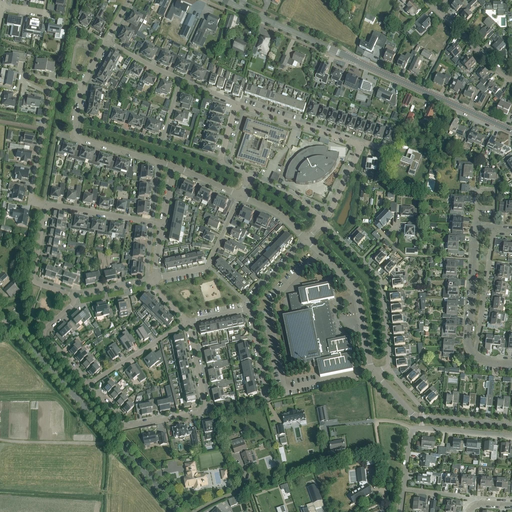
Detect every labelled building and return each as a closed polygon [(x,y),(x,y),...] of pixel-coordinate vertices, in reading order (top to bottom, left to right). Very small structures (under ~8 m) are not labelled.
[(56,12),(64,13),(65,7),(63,6),(64,0),(56,0),(55,5),(57,6),(56,12)] [(156,1),(155,4),(161,7),(158,13),(159,13),(158,14),(164,17),(165,16),(164,16),(171,1),(171,0),(158,0),(157,1),(156,1)] [(399,0),(404,4),(404,3),(409,8),(406,11),(411,16),(414,13),(416,15),(420,11),(412,2),(411,2),(409,0),(399,0)] [(458,0),(457,1),(452,7),(456,12),(461,8),(463,10),(466,8),(468,6),(469,5),(465,1),(463,2),(460,0),(458,0)] [(463,10),(461,12),(463,15),(461,16),(461,17),(462,16),(465,19),(464,19),(465,20),(465,19),(466,21),(472,16),(469,12),(471,10),(470,7),(473,4),(477,0),(473,0),(471,2),(469,5),(468,6),(466,8),(463,10)] [(174,2),(167,18),(171,20),(173,14),(176,9),(182,12),(186,13),(189,7),(178,2),(177,4),(174,2)] [(487,3),(481,9),(484,12),(487,10),(498,10),(498,16),(507,16),(507,4),(503,5),(503,4),(503,5),(500,4),(499,3),(498,4),(490,4),(488,6),(486,4),(487,3)] [(80,16),(78,19),(81,21),(80,23),(83,25),(82,26),(86,28),(86,27),(87,27),(91,20),(87,18),(89,15),(81,11),(79,15),(80,16)] [(132,14),(130,17),(139,22),(141,19),(144,20),(147,16),(141,12),(139,15),(134,12),(132,14)] [(189,15),(180,36),(186,38),(195,17),(189,15)] [(198,29),(192,43),(199,46),(207,29),(215,33),(218,27),(217,26),(220,19),(210,15),(207,22),(206,22),(202,31),(198,29)] [(240,19),(237,19),(228,15),(226,21),(227,21),(224,30),(232,32),(235,25),(238,26),(240,19)] [(97,16),(94,21),(90,27),(96,31),(99,32),(100,31),(100,32),(101,31),(102,31),(104,28),(103,28),(106,21),(97,16)] [(7,23),(7,26),(11,26),(13,27),(12,33),(16,33),(15,36),(16,36),(16,38),(15,38),(14,41),(20,43),(21,38),(18,38),(21,21),(17,20),(18,19),(11,18),(8,17),(8,19),(7,23)] [(142,24),(139,22),(130,17),(128,20),(129,20),(128,23),(134,26),(132,29),(138,32),(142,24)] [(423,20),(420,18),(414,24),(419,29),(422,26),(426,30),(432,24),(426,18),(423,20)] [(495,24),(489,18),(484,23),(490,29),(495,24)] [(48,25),(47,33),(60,35),(63,20),(58,19),(56,26),(48,25)] [(33,35),(35,21),(31,20),(31,21),(28,21),(27,27),(23,27),(22,35),(23,35),(24,35),(26,35),(26,34),(33,35)] [(39,21),(35,21),(33,35),(39,36),(39,37),(43,38),(44,30),(41,29),(42,23),(39,22),(39,21)] [(489,39),(494,34),(486,27),(479,34),(484,39),(486,37),(489,39)] [(136,36),(138,32),(132,29),(131,31),(125,28),(124,30),(123,30),(121,33),(131,38),(132,35),(136,36)] [(129,41),(131,38),(121,33),(120,36),(119,38),(122,40),(121,41),(130,46),(131,44),(129,41)] [(381,35),(379,40),(381,41),(379,45),(383,48),(384,48),(387,38),(381,35)] [(503,49),(505,47),(502,44),(504,42),(498,36),(494,40),(496,43),(492,47),(497,51),(497,50),(500,52),(500,56),(505,56),(505,59),(506,59),(506,54),(506,52),(503,49)] [(361,42),(359,48),(360,48),(369,52),(371,53),(372,52),(378,40),(372,37),(369,45),(363,43),(361,42)] [(238,38),(232,49),(242,54),(243,53),(248,43),(238,38)] [(260,41),(256,39),(254,47),(261,50),(260,52),(266,55),(268,50),(266,49),(269,41),(264,38),(264,40),(261,38),(260,41)] [(147,57),(152,48),(149,46),(150,43),(145,40),(142,46),(145,48),(142,54),(144,55),(147,57)] [(449,44),(444,52),(448,56),(450,54),(454,57),(452,59),(456,63),(460,55),(459,54),(461,51),(455,45),(452,48),(449,44)] [(387,45),(384,51),(387,52),(384,59),(391,63),(395,55),(393,53),(395,49),(387,45)] [(411,64),(417,53),(420,47),(417,46),(414,52),(413,51),(411,56),(407,54),(405,59),(401,57),(397,66),(404,69),(408,62),(411,64)] [(158,55),(161,49),(157,47),(155,49),(152,48),(147,57),(150,59),(150,58),(152,59),(156,53),(158,55)] [(166,50),(165,51),(161,49),(158,55),(161,56),(158,62),(161,63),(160,64),(164,65),(168,56),(170,52),(166,50)] [(424,50),(421,55),(428,60),(432,55),(424,50)] [(18,61),(25,62),(26,55),(12,52),(12,56),(6,55),(5,60),(4,60),(3,65),(13,67),(13,66),(17,67),(18,61)] [(110,54),(108,56),(118,62),(120,57),(118,55),(119,54),(115,52),(114,53),(112,52),(110,54)] [(301,64),(305,57),(296,53),(292,60),(290,59),(284,56),(280,65),(286,67),(287,65),(292,67),(294,61),(301,64)] [(175,62),(177,56),(173,54),(171,57),(168,56),(164,65),(167,67),(167,66),(169,67),(172,61),(175,62)] [(115,66),(118,62),(108,56),(107,59),(108,59),(106,62),(115,66)] [(185,60),(182,59),(182,58),(177,56),(175,62),(178,63),(175,70),(177,70),(177,71),(180,73),(185,60)] [(462,58),(458,65),(461,68),(464,66),(468,71),(475,64),(469,57),(467,60),(463,56),(462,58)] [(417,70),(418,66),(417,66),(420,61),(415,58),(409,71),(418,75),(419,72),(417,71),(417,70)] [(36,60),(34,71),(41,72),(42,70),(53,72),(54,64),(47,63),(47,62),(36,60)] [(191,69),(194,63),(189,61),(189,62),(185,60),(180,73),(183,74),(183,73),(186,74),(188,68),(191,69)] [(115,66),(106,62),(105,64),(104,64),(103,66),(113,71),(113,70),(114,70),(116,67),(115,67),(115,66)] [(202,67),(198,65),(194,63),(191,69),(194,71),(191,77),(194,78),(193,78),(197,80),(201,70),(202,67)] [(129,66),(125,74),(129,76),(129,74),(133,76),(134,75),(139,77),(143,70),(134,65),(133,68),(129,66)] [(325,66),(322,65),(320,69),(319,68),(317,73),(318,73),(317,76),(323,79),(321,83),(326,85),(328,78),(324,76),(325,74),(326,72),(328,68),(325,67),(325,66)] [(113,71),(103,66),(102,68),(102,69),(101,71),(111,76),(112,74),(111,73),(113,71)] [(220,78),(223,70),(219,68),(217,76),(212,75),(212,74),(209,84),(215,86),(215,85),(217,86),(220,78)] [(341,88),(343,83),(339,81),(340,79),(340,80),(343,72),(335,68),(331,76),(332,76),(331,80),(338,83),(336,86),(341,88)] [(487,73),(482,68),(477,74),(482,79),(480,81),(484,85),(489,79),(487,77),(488,77),(486,75),(487,73)] [(8,73),(8,70),(1,69),(1,74),(3,74),(2,78),(1,78),(0,84),(5,85),(5,86),(11,87),(12,87),(13,82),(13,81),(14,81),(13,81),(13,80),(12,80),(12,78),(13,78),(14,74),(8,73)] [(210,74),(201,70),(197,80),(200,81),(200,80),(202,81),(203,79),(205,79),(204,80),(208,82),(210,74)] [(111,76),(101,71),(100,73),(99,73),(98,75),(107,81),(108,79),(109,80),(111,76)] [(228,82),(231,73),(227,71),(224,80),(220,78),(217,86),(217,88),(223,90),(223,89),(225,90),(228,82)] [(105,85),(107,81),(98,75),(97,78),(96,81),(99,82),(98,84),(101,86),(102,84),(105,85)] [(142,77),(137,86),(143,89),(145,85),(149,86),(150,84),(153,86),(156,79),(147,75),(146,78),(142,77)] [(236,86),(239,77),(235,75),(232,84),(228,82),(225,90),(225,92),(231,93),(233,93),(235,86),(236,86)] [(349,75),(345,82),(352,85),(351,88),(357,91),(358,90),(360,82),(357,80),(358,79),(356,78),(355,78),(354,77),(353,77),(349,75)] [(438,75),(434,83),(442,87),(444,82),(448,84),(451,77),(446,75),(444,78),(438,75)] [(462,76),(461,79),(459,83),(454,81),(451,88),(450,88),(450,89),(451,89),(450,90),(457,94),(460,87),(463,88),(468,79),(462,76)] [(238,97),(239,96),(241,97),(246,81),(243,79),(240,87),(236,86),(235,86),(233,93),(232,95),(238,97)] [(170,90),(172,85),(172,84),(171,83),(170,83),(169,83),(168,84),(166,83),(165,84),(158,81),(155,88),(157,89),(155,93),(160,95),(163,94),(164,92),(168,94),(168,93),(170,93),(171,91),(170,90)] [(360,82),(358,90),(371,94),(374,86),(363,81),(363,82),(361,81),(360,82)] [(485,88),(483,86),(479,90),(484,93),(489,89),(495,95),(494,96),(500,100),(503,94),(499,91),(500,90),(492,81),(488,85),(488,86),(485,88)] [(92,90),(92,93),(101,95),(102,89),(95,88),(95,87),(92,87),(91,90),(92,90)] [(468,87),(464,96),(471,99),(473,94),(474,93),(470,91),(471,88),(468,87)] [(396,105),(396,97),(385,92),(385,91),(380,89),(376,98),(380,100),(382,97),(387,99),(386,101),(395,105),(396,105)] [(4,92),(2,103),(6,103),(5,106),(6,106),(7,107),(8,107),(9,107),(14,108),(15,101),(12,100),(13,93),(4,92)] [(481,92),(480,95),(476,104),(480,106),(485,97),(486,95),(481,92)] [(24,98),(22,106),(26,107),(26,106),(39,108),(39,105),(40,105),(41,102),(40,101),(41,98),(36,97),(32,96),(32,97),(28,96),(27,99),(24,98)] [(193,98),(191,98),(183,96),(182,96),(181,99),(182,100),(181,103),(183,104),(182,108),(189,110),(193,98)] [(318,107),(314,105),(313,103),(314,101),(310,100),(306,113),(309,114),(309,115),(315,117),(315,116),(318,107)] [(225,108),(226,105),(212,101),(211,105),(213,105),(214,107),(215,107),(214,112),(213,112),(223,115),(224,115),(226,108),(225,108)] [(507,116),(508,113),(511,115),(511,102),(511,103),(508,101),(506,104),(501,102),(497,111),(507,116)] [(328,110),(323,108),(323,106),(323,104),(319,103),(318,107),(315,116),(319,117),(318,118),(325,120),(325,119),(328,110)] [(430,122),(436,108),(430,105),(424,119),(430,122)] [(117,123),(121,112),(117,111),(118,108),(113,106),(110,114),(113,115),(112,120),(114,121),(114,122),(117,123)] [(338,113),(337,113),(333,112),(333,111),(332,109),(333,107),(329,106),(328,110),(325,119),(328,120),(328,121),(330,122),(334,123),(338,113)] [(98,116),(99,111),(88,109),(87,111),(88,111),(88,114),(91,115),(90,116),(94,117),(95,116),(98,116)] [(347,116),(342,115),(343,114),(342,112),(342,111),(338,109),(337,113),(338,113),(334,123),(337,123),(336,124),(340,125),(344,127),(344,126),(347,116)] [(128,119),(130,112),(125,110),(124,113),(121,112),(117,123),(121,124),(121,123),(123,124),(125,118),(128,119)] [(175,116),(174,120),(175,120),(175,121),(182,123),(183,119),(187,120),(189,113),(184,111),(183,115),(177,113),(176,116),(175,116)] [(222,118),(223,115),(213,112),(214,112),(210,111),(209,114),(210,115),(211,117),(212,117),(211,121),(211,122),(220,124),(221,125),(223,118),(222,118)] [(135,128),(138,117),(134,116),(135,114),(130,112),(128,119),(131,120),(129,125),(132,126),(131,127),(135,128)] [(353,129),(356,119),(357,116),(348,112),(347,116),(344,126),(347,127),(347,128),(353,130),(353,129)] [(409,130),(415,115),(409,113),(405,124),(403,127),(409,130)] [(145,124),(147,118),(142,116),(141,119),(138,117),(135,128),(138,129),(138,128),(141,129),(142,123),(145,124)] [(366,123),(366,122),(361,121),(362,120),(361,118),(361,117),(357,116),(356,119),(353,129),(357,130),(356,131),(363,133),(363,132),(366,123)] [(152,133),(155,123),(156,120),(147,118),(145,124),(148,125),(146,130),(149,131),(148,132),(152,133)] [(375,126),(371,124),(371,123),(370,122),(371,120),(367,119),(366,122),(366,123),(363,132),(366,133),(366,134),(372,136),(372,135),(375,126)] [(455,137),(456,135),(459,127),(456,126),(458,121),(455,119),(449,132),(453,133),(452,136),(455,137)] [(156,120),(155,123),(152,133),(155,134),(155,133),(158,134),(159,130),(161,131),(163,123),(156,120)] [(219,127),(220,124),(211,122),(211,121),(207,120),(206,124),(208,125),(209,126),(209,127),(208,131),(218,134),(219,134),(220,128),(219,127)] [(267,149),(269,143),(279,146),(280,141),(285,142),(288,133),(247,120),(243,133),(245,133),(236,158),(244,161),(244,160),(265,167),(267,160),(267,159),(267,158),(268,158),(271,150),(267,149)] [(385,129),(380,127),(381,126),(380,125),(380,123),(376,122),(375,126),(372,135),(376,136),(375,137),(382,139),(382,138),(385,129)] [(393,137),(394,132),(390,130),(389,128),(390,126),(386,125),(385,129),(382,138),(385,139),(385,140),(391,142),(391,141),(394,142),(396,138),(393,137)] [(173,128),(171,136),(183,139),(185,132),(182,131),(183,128),(177,126),(176,129),(173,128)] [(463,129),(459,127),(456,135),(465,139),(470,130),(464,127),(463,129)] [(474,146),(475,143),(478,136),(475,134),(477,129),(474,128),(467,143),(474,146)] [(217,137),(218,134),(208,131),(204,130),(203,134),(205,134),(206,136),(207,136),(206,141),(205,141),(215,144),(216,144),(218,137),(217,137)] [(21,138),(20,143),(32,145),(33,142),(34,135),(25,134),(24,139),(21,138)] [(484,147),(488,138),(483,136),(482,138),(478,136),(475,143),(484,147)] [(493,153),(493,152),(497,144),(494,143),(496,138),(492,136),(487,149),(490,150),(489,152),(493,153)] [(214,147),(215,144),(205,141),(206,141),(202,140),(201,143),(202,144),(203,146),(204,146),(203,151),(204,151),(203,152),(207,153),(208,152),(213,153),(215,147),(214,147)] [(335,143),(333,149),(341,152),(341,155),(346,157),(349,148),(335,143)] [(10,144),(9,149),(18,150),(16,158),(21,159),(20,162),(26,163),(27,160),(30,160),(31,153),(24,151),(24,147),(10,144)] [(67,155),(70,144),(67,144),(67,145),(64,144),(63,149),(58,148),(59,147),(58,146),(57,155),(63,156),(64,154),(67,155)] [(74,145),(70,144),(67,155),(71,156),(70,158),(75,160),(77,154),(74,153),(76,147),(73,147),(74,145)] [(500,146),(497,144),(493,152),(503,156),(504,154),(505,155),(511,150),(510,148),(501,144),(500,146)] [(286,177),(285,179),(294,180),(294,179),(297,179),(296,184),(298,184),(299,184),(302,185),(304,185),(305,185),(306,185),(309,185),(310,184),(312,184),(315,183),(316,183),(317,182),(318,182),(319,181),(321,181),(322,180),(324,179),(326,178),(327,177),(328,175),(329,174),(330,174),(331,172),(332,172),(333,170),(334,168),(335,166),(336,165),(337,163),(337,162),(338,160),(338,158),(338,157),(339,155),(339,153),(330,152),(330,153),(327,153),(329,148),(327,148),(326,148),(324,147),(323,147),(320,147),(318,147),(317,147),(314,148),(312,148),(309,149),(308,149),(305,150),(305,151),(303,152),(302,152),(300,154),(299,154),(298,155),(297,156),(296,157),(295,158),(294,159),(293,160),(292,161),(291,162),(291,163),(290,164),(289,166),(289,167),(288,168),(288,170),(287,170),(287,172),(286,174),(286,175),(286,176),(286,177)] [(85,160),(88,150),(85,149),(85,150),(82,149),(81,154),(77,154),(75,160),(81,162),(82,159),(85,160)] [(92,151),(88,150),(85,160),(89,161),(88,164),(93,165),(95,159),(92,158),(94,153),(91,152),(92,151)] [(419,163),(422,155),(416,153),(413,153),(412,156),(407,154),(406,158),(406,160),(402,158),(400,163),(408,166),(409,166),(411,167),(409,170),(416,173),(419,164),(415,163),(416,161),(419,163)] [(103,165),(106,155),(103,154),(102,155),(100,154),(98,160),(95,159),(93,165),(99,167),(99,164),(103,165)] [(111,171),(113,164),(110,163),(111,158),(109,157),(109,156),(106,155),(103,165),(106,166),(106,169),(111,171)] [(455,162),(460,162),(459,169),(461,169),(460,181),(469,182),(470,177),(468,177),(468,175),(472,175),(473,163),(460,162),(461,159),(455,158),(455,162)] [(120,173),(124,160),(121,159),(120,160),(118,160),(116,165),(113,164),(111,171),(120,173)] [(367,160),(366,171),(381,172),(382,168),(378,167),(378,160),(373,159),(373,161),(367,160)] [(127,161),(124,160),(120,173),(126,175),(126,179),(131,180),(132,177),(129,176),(131,169),(128,168),(129,163),(127,162),(127,161)] [(14,164),(13,171),(15,172),(14,176),(15,176),(14,180),(20,181),(21,177),(23,178),(27,179),(29,170),(23,169),(23,166),(14,164)] [(489,180),(490,171),(485,170),(485,169),(480,168),(479,183),(486,183),(486,180),(489,180)] [(495,171),(490,171),(489,180),(492,180),(492,184),(497,184),(498,174),(495,174),(495,171)] [(278,183),(280,175),(279,175),(274,173),(274,172),(270,180),(278,183)] [(152,178),(152,174),(141,173),(141,179),(139,179),(139,182),(145,183),(146,179),(151,179),(151,178),(152,178)] [(186,193),(191,182),(188,181),(188,182),(186,181),(185,184),(180,182),(176,192),(179,194),(181,191),(186,193)] [(145,186),(145,183),(139,182),(139,185),(140,185),(139,191),(150,192),(151,188),(150,188),(150,187),(145,186)] [(193,190),(195,185),(193,184),(194,184),(191,182),(186,193),(185,196),(193,199),(196,192),(193,190)] [(9,183),(8,190),(13,191),(12,200),(22,201),(23,194),(24,194),(25,190),(18,189),(19,184),(9,183)] [(367,183),(361,183),(360,198),(366,198),(365,201),(368,202),(369,196),(366,195),(367,183)] [(52,189),(51,198),(54,198),(54,199),(57,200),(57,199),(58,199),(59,195),(60,195),(60,196),(63,196),(65,185),(60,184),(60,189),(56,188),(56,190),(52,189)] [(469,185),(462,185),(461,192),(469,193),(469,185)] [(68,192),(67,200),(70,201),(69,202),(73,202),(74,202),(75,198),(76,198),(76,199),(79,199),(82,187),(77,186),(76,192),(72,191),(72,193),(68,192)] [(202,201),(207,190),(205,189),(204,189),(203,188),(200,194),(196,192),(193,199),(199,202),(200,199),(202,201)] [(84,195),(83,203),(86,204),(86,205),(89,205),(90,204),(90,205),(91,201),(92,201),(92,202),(96,202),(98,191),(93,190),(92,195),(88,194),(88,196),(84,195)] [(209,198),(212,193),(210,192),(210,191),(207,190),(202,201),(208,203),(207,204),(210,206),(213,200),(209,198)] [(150,196),(150,192),(139,191),(139,197),(138,197),(137,200),(144,201),(144,197),(149,197),(149,196),(150,196)] [(451,199),(451,205),(462,206),(462,202),(464,202),(470,203),(471,197),(451,195),(451,199)] [(219,208),(224,197),(221,196),(221,197),(219,196),(216,201),(213,200),(210,206),(210,207),(215,209),(216,207),(219,208)] [(226,205),(228,200),(226,199),(224,197),(219,208),(224,211),(224,212),(227,213),(229,207),(226,205)] [(100,200),(99,207),(109,209),(109,206),(113,206),(114,200),(108,199),(107,200),(106,201),(100,200)] [(118,202),(116,210),(124,212),(125,207),(129,208),(129,201),(122,200),(122,203),(118,202)] [(143,204),(144,201),(137,200),(134,200),(134,203),(138,204),(138,209),(149,210),(149,206),(148,206),(149,205),(143,204)] [(511,211),(511,203),(499,202),(499,213),(508,214),(509,211),(511,211)] [(8,205),(7,212),(13,213),(12,218),(14,219),(15,221),(16,222),(18,223),(17,225),(26,226),(28,213),(20,211),(20,212),(15,211),(16,206),(8,205)] [(417,210),(414,210),(414,209),(410,209),(409,208),(408,207),(407,207),(406,208),(406,209),(402,208),(402,205),(397,205),(396,213),(401,213),(401,217),(406,217),(408,217),(413,217),(413,216),(416,216),(418,215),(418,211),(417,210)] [(462,209),(462,206),(451,205),(451,211),(450,212),(450,215),(460,215),(464,216),(465,210),(462,209)] [(245,220),(250,209),(247,208),(245,208),(242,213),(238,211),(236,217),(239,219),(239,217),(245,220)] [(254,212),(252,211),(252,210),(250,209),(245,220),(250,222),(249,223),(252,225),(255,219),(251,217),(254,212)] [(393,218),(386,211),(383,214),(381,213),(378,216),(380,217),(376,221),(377,222),(374,225),(379,230),(382,227),(383,228),(387,224),(387,225),(390,222),(390,221),(393,218)] [(56,218),(56,222),(65,224),(66,218),(63,218),(63,214),(54,212),(54,214),(53,214),(52,217),(56,218)] [(206,213),(204,218),(210,221),(209,223),(211,223),(209,227),(211,228),(213,229),(214,229),(217,230),(219,226),(220,223),(215,221),(216,218),(206,213)] [(260,230),(261,227),(266,217),(263,215),(263,216),(261,215),(259,220),(255,219),(252,225),(252,226),(260,230)] [(469,222),(469,219),(459,219),(460,215),(450,215),(449,224),(453,224),(461,225),(461,221),(463,221),(463,222),(469,222)] [(80,228),(82,218),(78,217),(78,218),(76,218),(75,223),(72,223),(72,221),(70,229),(76,230),(76,228),(80,228)] [(270,219),(268,218),(269,218),(266,217),(261,227),(266,230),(266,231),(270,233),(277,225),(269,221),(270,219)] [(85,218),(82,218),(80,228),(83,229),(83,231),(83,232),(88,232),(89,226),(86,225),(87,220),(85,219),(85,218)] [(97,231),(99,221),(96,220),(96,221),(93,221),(92,226),(89,226),(88,232),(93,233),(94,231),(97,231)] [(99,221),(97,231),(97,234),(106,236),(107,229),(104,229),(105,223),(103,223),(103,221),(99,221)] [(64,233),(65,224),(56,222),(52,222),(52,223),(51,223),(50,227),(55,227),(54,231),(60,233),(64,233)] [(115,234),(117,224),(114,223),(113,225),(111,224),(110,230),(107,229),(106,236),(111,237),(111,234),(115,234)] [(405,227),(405,236),(406,236),(406,238),(411,238),(411,237),(414,237),(414,228),(416,228),(419,228),(419,224),(417,224),(408,223),(407,227),(405,227)] [(120,225),(117,224),(115,234),(119,235),(118,238),(124,239),(125,233),(125,231),(125,230),(125,232),(122,232),(123,226),(120,226),(120,225)] [(461,229),(461,225),(453,224),(452,235),(463,235),(463,229),(461,229)] [(201,226),(199,232),(204,234),(204,235),(205,236),(203,239),(211,243),(212,242),(213,241),(214,238),(214,237),(214,236),(209,234),(211,231),(201,226)] [(231,231),(230,233),(231,234),(231,236),(234,237),(234,238),(238,240),(240,237),(242,238),(243,238),(244,238),(246,231),(238,227),(236,230),(234,229),(234,230),(233,230),(233,231),(232,231),(231,231)] [(359,228),(352,235),(356,239),(353,242),(358,246),(365,239),(361,234),(363,232),(359,228)] [(59,236),(60,233),(54,231),(51,231),(51,232),(49,232),(49,236),(53,236),(52,240),(52,241),(58,242),(62,243),(63,237),(59,236)] [(286,233),(282,237),(289,244),(290,244),(292,242),(292,241),(293,240),(290,236),(291,236),(288,233),(287,234),(286,233)] [(146,239),(146,235),(135,234),(135,240),(133,240),(133,243),(139,243),(140,240),(145,240),(145,239),(146,239)] [(465,235),(463,235),(452,235),(449,234),(448,244),(457,244),(457,241),(458,241),(465,242),(465,235)] [(179,243),(180,237),(170,236),(169,239),(170,239),(170,241),(174,242),(174,243),(178,244),(178,243),(179,243)] [(289,244),(282,237),(279,241),(285,247),(285,248),(286,248),(289,246),(288,245),(289,244)] [(58,245),(58,242),(52,241),(52,240),(49,240),(49,241),(48,241),(47,245),(52,246),(51,250),(57,251),(60,252),(61,246),(58,245)] [(508,254),(509,244),(506,244),(507,240),(507,241),(502,240),(500,252),(503,252),(503,253),(508,254)] [(246,247),(233,241),(232,244),(228,242),(227,244),(225,244),(225,246),(225,247),(224,249),(233,253),(235,250),(237,251),(237,249),(244,252),(246,247)] [(285,247),(279,241),(275,245),(282,251),(281,251),(282,252),(285,249),(284,249),(285,248),(285,247)] [(139,247),(139,243),(133,243),(133,246),(134,246),(133,252),(144,253),(145,249),(144,249),(144,248),(139,247)] [(456,248),(457,244),(448,244),(446,243),(445,249),(448,250),(448,254),(459,254),(458,256),(464,256),(464,252),(459,252),(459,248),(456,248)] [(282,251),(275,245),(271,249),(278,255),(278,256),(281,253),(280,253),(281,251),(282,251)] [(56,254),(57,251),(51,250),(48,249),(47,251),(46,250),(46,254),(50,255),(49,259),(59,261),(60,255),(56,254)] [(278,255),(271,249),(267,253),(274,259),(275,260),(277,257),(278,255)] [(379,256),(375,261),(379,265),(387,258),(382,254),(384,252),(382,249),(377,254),(379,256)] [(144,257),(144,253),(133,252),(133,258),(131,257),(131,261),(138,261),(138,258),(143,258),(143,257),(144,257)] [(202,253),(197,254),(198,262),(198,263),(202,263),(202,262),(204,261),(203,259),(205,258),(205,255),(203,255),(202,253)] [(274,259),(267,253),(263,257),(271,264),(274,261),(273,260),(274,259)] [(262,258),(259,262),(265,268),(266,267),(267,268),(270,265),(262,258)] [(389,266),(384,270),(389,275),(393,271),(396,267),(392,263),(394,261),(391,258),(386,263),(389,266)] [(219,269),(225,263),(221,259),(219,261),(218,259),(216,262),(217,263),(215,265),(216,266),(216,267),(219,270),(220,269),(219,269)] [(172,269),(170,260),(164,261),(165,263),(163,264),(164,267),(166,266),(166,269),(168,269),(168,270),(172,269)] [(463,267),(464,261),(444,260),(444,264),(444,269),(447,269),(455,270),(455,266),(457,266),(457,267),(463,267)] [(137,265),(138,261),(131,261),(131,264),(132,264),(132,270),(143,271),(143,267),(142,267),(143,265),(137,265)] [(265,268),(259,262),(255,266),(262,272),(263,271),(263,272),(266,269),(265,268)] [(223,273),(229,267),(225,263),(219,269),(220,269),(221,271),(220,271),(223,274),(223,273)] [(121,273),(121,271),(122,264),(116,265),(116,264),(112,265),(113,271),(104,273),(105,279),(106,279),(107,282),(117,280),(116,276),(115,276),(115,274),(121,273)] [(499,270),(499,273),(508,274),(509,269),(507,269),(507,266),(497,264),(496,270),(499,270)] [(50,278),(53,270),(49,268),(50,267),(44,265),(42,272),(46,274),(45,277),(50,278)] [(262,272),(255,266),(251,270),(252,271),(251,271),(254,274),(254,273),(258,276),(259,275),(260,276),(262,273),(262,272)] [(59,278),(63,269),(57,267),(56,271),(53,270),(50,278),(54,280),(55,277),(59,278)] [(227,277),(233,270),(229,267),(223,273),(225,274),(224,275),(227,277)] [(396,267),(393,271),(395,274),(396,281),(392,282),(393,288),(403,287),(403,281),(406,281),(405,277),(406,277),(405,272),(400,273),(400,270),(396,267)] [(67,285),(70,276),(67,275),(68,271),(63,269),(59,278),(63,280),(62,283),(67,285)] [(455,274),(455,270),(447,269),(446,275),(443,274),(442,275),(442,278),(446,279),(457,280),(457,274),(455,274)] [(231,280),(237,274),(233,270),(227,277),(229,278),(228,279),(230,281),(231,280)] [(86,281),(85,282),(86,286),(95,284),(94,281),(96,281),(95,277),(100,275),(99,272),(89,274),(89,275),(85,276),(86,281)] [(508,279),(508,274),(499,273),(498,276),(494,275),(495,276),(494,280),(505,282),(505,279),(508,279)] [(241,278),(237,274),(231,280),(233,282),(232,283),(234,285),(235,284),(241,278)] [(74,277),(70,276),(67,285),(72,286),(73,283),(77,285),(80,277),(74,275),(74,277)] [(238,289),(245,282),(241,278),(235,284),(237,286),(236,286),(238,289)] [(465,280),(457,280),(446,279),(445,288),(445,289),(457,289),(457,286),(458,286),(465,287),(465,280)] [(504,285),(505,282),(494,280),(493,285),(497,286),(496,289),(506,290),(507,285),(504,285)] [(249,286),(245,282),(238,289),(241,291),(242,291),(243,292),(245,290),(246,291),(248,289),(247,288),(249,286)] [(334,299),(331,283),(319,286),(318,282),(319,282),(302,285),(303,285),(304,289),(299,290),(299,293),(289,295),(292,312),(301,310),(301,308),(306,307),(307,312),(283,317),(285,327),(281,328),(281,327),(287,357),(287,355),(291,355),(293,365),(313,361),(314,368),(315,368),(315,367),(318,366),(320,377),(353,370),(350,355),(346,356),(345,351),(352,350),(349,337),(336,340),(328,300),(334,299)] [(12,283),(4,291),(8,296),(17,288),(12,283)] [(456,293),(457,289),(445,289),(445,288),(443,288),(443,299),(448,299),(459,300),(459,293),(456,293)] [(505,295),(506,290),(496,289),(496,292),(492,291),(493,291),(492,296),(502,298),(503,295),(505,295)] [(396,295),(390,296),(390,302),(401,301),(405,301),(405,295),(403,295),(403,291),(396,292),(396,295)] [(144,304),(150,297),(147,295),(145,294),(143,296),(142,295),(140,297),(141,298),(140,300),(144,304)] [(502,301),(502,298),(492,296),(491,301),(495,302),(494,305),(504,306),(504,301),(502,301)] [(153,302),(152,300),(153,300),(150,297),(144,304),(142,307),(146,310),(153,302)] [(464,300),(459,300),(448,299),(447,308),(455,309),(456,305),(457,305),(457,306),(464,306),(464,300)] [(118,306),(114,306),(115,312),(119,312),(119,313),(127,312),(127,313),(131,312),(130,303),(124,304),(123,300),(120,300),(120,301),(117,302),(118,306)] [(157,306),(156,304),(157,303),(154,301),(153,302),(146,310),(149,314),(157,306)] [(397,306),(391,307),(391,313),(402,312),(401,306),(404,306),(404,302),(397,303),(397,306)] [(113,317),(111,305),(106,306),(105,303),(96,305),(96,306),(93,307),(92,307),(92,308),(92,309),(91,309),(92,310),(92,311),(93,311),(94,311),(96,318),(109,316),(109,318),(113,317)] [(161,309),(160,308),(160,307),(158,305),(157,306),(149,314),(153,318),(161,309)] [(503,311),(504,306),(494,305),(494,307),(490,307),(489,312),(500,314),(500,311),(503,311)] [(455,313),(455,309),(447,308),(447,314),(443,314),(442,318),(445,318),(451,319),(457,319),(458,313),(455,313)] [(165,313),(164,312),(164,311),(162,309),(161,309),(153,318),(157,321),(165,313)] [(78,311),(74,314),(81,321),(83,319),(86,322),(90,318),(84,311),(80,313),(78,311)] [(169,317),(167,315),(168,315),(166,312),(165,313),(157,321),(161,325),(163,323),(169,317)] [(506,314),(500,314),(489,312),(489,317),(492,318),(492,320),(504,322),(505,319),(506,314)] [(398,317),(392,318),(392,324),(403,323),(406,323),(405,317),(405,313),(398,314),(398,317)] [(78,324),(81,321),(74,314),(71,318),(73,320),(70,323),(76,330),(80,327),(78,324)] [(173,319),(170,316),(169,317),(163,323),(167,327),(169,325),(170,327),(173,324),(171,323),(173,321),(172,320),(173,319)] [(240,317),(236,318),(238,327),(244,326),(244,324),(245,323),(245,320),(243,321),(242,318),(241,318),(240,317)] [(463,319),(457,319),(451,319),(451,320),(445,319),(445,322),(446,322),(446,328),(454,328),(454,325),(456,325),(462,326),(463,319)] [(498,326),(501,327),(504,327),(504,322),(492,320),(491,323),(487,323),(488,323),(487,328),(498,330),(498,326)] [(76,330),(70,323),(67,326),(64,324),(61,327),(67,334),(70,331),(72,334),(76,330)] [(141,329),(136,332),(141,341),(143,340),(144,341),(148,339),(146,336),(150,332),(143,324),(139,327),(141,329)] [(205,325),(205,324),(201,325),(201,326),(199,326),(200,329),(198,330),(199,333),(200,332),(201,335),(207,334),(205,325)] [(399,328),(393,329),(394,335),(404,334),(404,328),(407,328),(406,324),(407,324),(399,325),(399,328)] [(67,334),(61,327),(57,330),(59,333),(56,336),(62,343),(67,339),(64,336),(67,334)] [(454,332),(454,328),(446,328),(446,334),(441,334),(441,338),(444,338),(451,338),(452,338),(454,338),(456,339),(457,332),(454,332)] [(128,351),(129,351),(130,351),(131,350),(131,349),(132,349),(131,349),(131,348),(132,348),(129,344),(134,341),(130,336),(129,336),(126,332),(122,334),(124,337),(120,340),(121,342),(120,342),(123,345),(127,351),(128,351)] [(400,339),(394,340),(395,346),(405,345),(405,339),(408,339),(407,335),(400,335),(400,339)] [(170,339),(171,344),(183,342),(182,336),(173,338),(173,339),(170,339)] [(493,345),(494,337),(487,337),(487,336),(486,350),(489,350),(490,345),(493,345)] [(504,338),(494,337),(493,345),(497,346),(497,349),(497,348),(503,348),(504,338)] [(73,354),(74,355),(74,356),(76,353),(81,349),(80,349),(78,346),(81,344),(77,340),(69,347),(70,346),(73,349),(69,352),(72,355),(73,354)] [(238,346),(239,351),(248,350),(249,350),(248,346),(247,346),(247,344),(246,344),(245,341),(236,343),(236,346),(238,346)] [(109,351),(107,353),(112,360),(114,359),(118,357),(116,354),(120,352),(115,343),(108,347),(110,351),(110,350),(109,351)] [(216,356),(215,350),(219,349),(219,345),(209,347),(210,351),(204,352),(206,358),(216,356)] [(87,356),(84,353),(87,351),(83,346),(80,349),(81,349),(76,353),(79,356),(76,359),(78,362),(79,361),(80,362),(82,360),(87,356)] [(401,350),(395,351),(396,357),(406,356),(406,350),(409,350),(408,346),(401,346),(401,350)] [(452,348),(444,347),(443,357),(454,358),(454,352),(452,352),(452,348)] [(93,358),(89,353),(87,356),(82,360),(85,363),(82,366),(84,369),(85,368),(86,369),(89,367),(93,363),(91,360),(93,358)] [(163,362),(161,353),(155,356),(154,355),(151,356),(151,355),(144,360),(147,364),(148,364),(150,368),(155,364),(156,367),(163,362)] [(217,362),(216,356),(206,358),(207,358),(208,362),(206,363),(207,364),(212,363),(213,367),(223,365),(225,364),(229,363),(228,360),(222,362),(222,361),(217,362)] [(402,361),(396,362),(397,368),(401,368),(401,372),(403,374),(410,367),(407,367),(407,361),(410,361),(409,357),(402,357),(402,361)] [(99,365),(96,360),(93,363),(89,367),(91,370),(88,373),(90,376),(91,375),(92,376),(96,373),(97,374),(100,371),(97,367),(99,365)] [(185,370),(185,369),(188,368),(187,363),(175,365),(177,370),(180,370),(180,371),(185,370)] [(220,375),(219,369),(223,368),(223,365),(213,367),(214,370),(208,371),(209,377),(220,375)] [(413,365),(406,372),(409,376),(406,379),(411,384),(419,377),(415,372),(417,370),(413,365)] [(131,368),(125,371),(128,376),(130,375),(133,379),(136,377),(140,383),(146,379),(139,367),(135,369),(134,367),(131,368)] [(186,371),(185,370),(180,371),(180,372),(177,373),(178,378),(190,376),(189,371),(186,371)] [(217,386),(227,384),(226,380),(221,381),(220,375),(209,377),(211,383),(216,382),(217,386)] [(428,387),(424,383),(427,380),(423,376),(415,383),(419,387),(416,390),(420,394),(428,387)] [(494,382),(495,377),(489,376),(488,381),(486,381),(486,388),(488,388),(487,396),(487,399),(481,399),(480,409),(486,410),(487,406),(492,407),(493,396),(494,382)] [(107,392),(108,393),(110,391),(115,386),(112,384),(115,381),(111,378),(103,383),(107,387),(103,390),(106,393),(107,392)] [(121,388),(117,384),(115,386),(110,391),(113,394),(110,397),(112,399),(113,399),(114,400),(117,398),(116,398),(121,393),(118,391),(121,388)] [(224,394),(223,389),(227,388),(227,384),(217,386),(218,389),(212,390),(213,396),(224,394)] [(438,398),(434,393),(436,391),(432,387),(425,394),(428,398),(425,400),(430,405),(438,398)] [(258,392),(257,388),(256,388),(256,389),(247,390),(248,396),(249,396),(249,397),(253,396),(253,395),(257,394),(257,392),(258,392)] [(127,395),(124,391),(123,391),(121,393),(116,398),(117,398),(119,401),(116,404),(118,406),(119,405),(120,407),(123,405),(123,404),(127,400),(125,398),(127,395)] [(458,404),(459,393),(453,393),(453,396),(447,396),(446,406),(452,407),(453,403),(458,404)] [(225,400),(224,394),(213,396),(213,397),(215,396),(215,401),(214,401),(215,402),(220,401),(221,405),(230,403),(231,405),(237,404),(237,401),(230,402),(230,399),(225,400)] [(475,405),(476,395),(470,394),(470,398),(464,397),(463,408),(469,408),(470,405),(475,405)] [(173,406),(172,396),(166,398),(166,401),(163,402),(165,411),(170,410),(169,407),(173,406)] [(195,402),(194,396),(182,399),(184,407),(191,406),(190,403),(195,402)] [(509,408),(510,398),(504,397),(504,401),(498,400),(497,411),(503,412),(504,408),(509,408)] [(134,402),(130,398),(127,400),(123,404),(123,405),(125,407),(122,410),(125,413),(126,412),(127,414),(134,407),(131,404),(134,402)] [(165,411),(163,402),(159,402),(159,399),(153,400),(155,410),(159,409),(160,412),(165,411)] [(155,410),(153,400),(148,401),(148,405),(145,406),(146,415),(152,414),(151,411),(155,410)] [(146,415),(145,406),(141,406),(141,405),(135,406),(137,413),(141,413),(141,416),(146,415)] [(325,408),(317,409),(320,422),(327,421),(325,408)] [(290,414),(282,416),(284,423),(292,422),(293,422),(298,422),(298,421),(299,420),(305,419),(304,412),(297,413),(296,412),(289,413),(290,414)] [(216,431),(214,421),(203,423),(206,441),(211,439),(210,433),(216,431)] [(177,428),(173,429),(175,438),(179,437),(179,438),(180,438),(180,439),(181,440),(182,440),(183,440),(184,439),(184,437),(184,436),(188,435),(191,434),(194,447),(199,446),(195,428),(190,429),(190,430),(187,431),(186,426),(182,427),(182,426),(177,427),(177,428)] [(143,438),(142,439),(143,441),(144,442),(145,445),(145,444),(150,443),(151,443),(157,442),(156,441),(159,440),(160,445),(167,444),(165,434),(158,435),(155,436),(155,433),(149,434),(148,434),(143,435),(143,438)] [(433,449),(435,439),(430,438),(430,439),(427,439),(427,438),(423,437),(422,440),(422,441),(421,447),(422,448),(422,446),(433,447),(433,449)] [(231,442),(233,447),(235,454),(242,451),(243,454),(242,455),(243,458),(246,465),(249,464),(256,462),(256,461),(253,463),(251,456),(252,456),(250,452),(247,453),(246,450),(242,438),(231,442)] [(464,441),(461,441),(454,440),(453,444),(447,444),(446,448),(446,453),(449,453),(450,451),(456,452),(456,451),(463,451),(463,445),(464,441)] [(334,443),(330,444),(331,451),(345,449),(344,441),(334,442),(334,443)] [(480,456),(481,445),(480,445),(477,445),(477,442),(467,441),(466,453),(474,453),(474,455),(480,456)] [(496,460),(497,450),(493,449),(494,444),(485,443),(484,452),(491,453),(491,460),(496,460)] [(511,451),(510,451),(511,445),(502,445),(501,454),(508,455),(508,459),(511,459),(511,451)] [(431,454),(430,457),(420,456),(420,460),(422,460),(421,467),(429,468),(430,461),(436,462),(436,457),(440,458),(440,455),(431,454)] [(185,481),(186,488),(194,486),(195,489),(202,488),(201,484),(203,483),(203,484),(204,484),(204,483),(207,483),(205,475),(198,476),(197,474),(196,475),(194,464),(186,465),(188,478),(187,478),(187,481),(185,481)] [(369,495),(371,494),(368,488),(366,470),(359,470),(360,482),(362,482),(362,484),(361,484),(361,485),(362,485),(362,488),(352,494),(352,495),(350,496),(355,503),(369,495)] [(430,483),(431,476),(418,474),(417,482),(430,483)] [(451,485),(451,475),(446,475),(446,477),(443,477),(442,487),(448,488),(448,484),(451,485)] [(458,489),(459,476),(451,475),(451,485),(454,485),(453,489),(453,488),(458,489)] [(467,486),(467,476),(459,476),(458,489),(463,489),(464,486),(467,486)] [(477,477),(472,477),(467,476),(467,486),(469,486),(469,490),(474,490),(475,480),(476,480),(477,477)] [(486,488),(487,478),(481,478),(478,477),(477,480),(478,480),(477,490),(483,491),(483,487),(486,488)] [(494,492),(494,481),(492,481),(492,478),(487,478),(486,488),(489,488),(488,492),(489,492),(489,491),(494,492)] [(502,489),(503,479),(498,479),(497,481),(494,481),(494,492),(499,492),(499,489),(502,489)] [(508,480),(503,479),(502,489),(505,489),(504,493),(505,493),(510,493),(510,482),(507,482),(508,480)] [(316,485),(308,488),(313,504),(322,501),(316,485)] [(234,497),(228,500),(231,507),(237,504),(234,497)] [(426,506),(427,500),(419,499),(419,500),(414,500),(415,499),(414,499),(413,510),(421,511),(422,505),(426,506)] [(449,503),(447,502),(446,507),(456,509),(456,506),(460,506),(460,501),(450,500),(449,503)]
